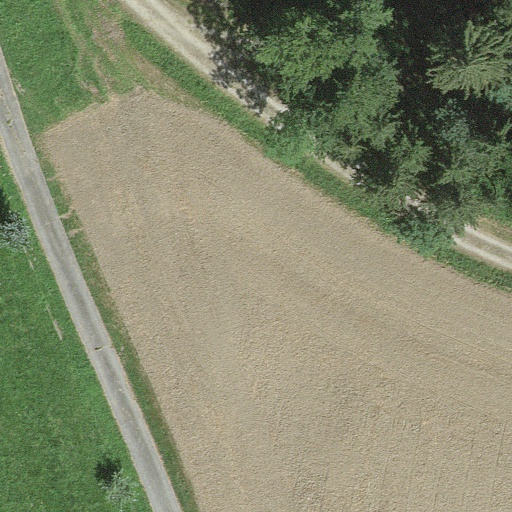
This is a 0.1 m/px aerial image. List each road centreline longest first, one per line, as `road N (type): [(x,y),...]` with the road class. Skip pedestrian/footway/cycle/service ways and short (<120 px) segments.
road 1 (track): [(137,0),(307,142),(511,257)]
road 2 (track): [(0,95),(81,321),(165,511)]
road 3 (track): [(197,56),(285,52),(511,95)]
